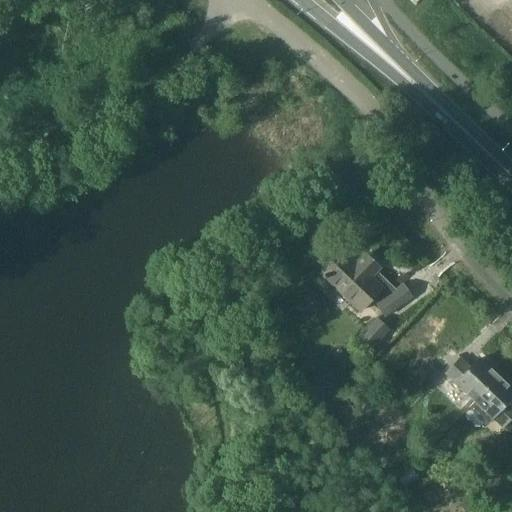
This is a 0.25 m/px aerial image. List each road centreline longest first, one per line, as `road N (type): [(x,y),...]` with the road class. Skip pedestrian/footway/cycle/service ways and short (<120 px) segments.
road 1 (unclassified): [(511,300),(461,251),(354,90),(247,0)]
road 2 (tertiary): [(511,179),(390,58)]
